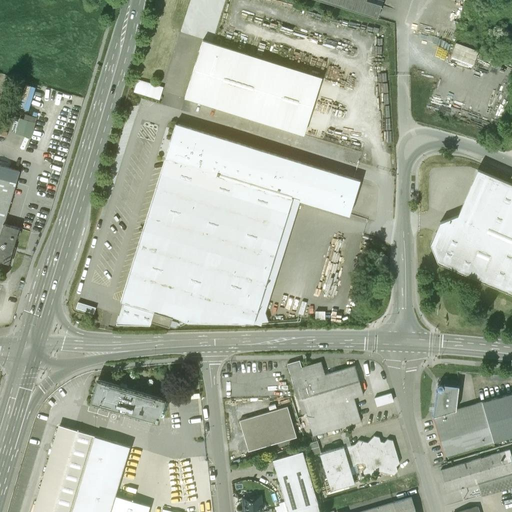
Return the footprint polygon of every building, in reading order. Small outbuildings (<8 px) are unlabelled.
[(365,0),(318,0),(377,18),(381,5),(366,1),(365,0)] [(322,77),(202,40),(195,63),(188,61),(185,63),(183,67),(185,71),(192,73),(192,75),(191,74),(189,79),(185,78),(182,78),(180,80),(180,83),(180,85),(182,87),(187,88),(185,97),(304,135),(322,77)] [(475,65),(478,49),(453,43),(449,59),(475,65)] [(159,99),(163,86),(136,78),(132,91),(159,99)] [(17,118),(14,134),(31,137),(34,121),(17,118)] [(359,180),(178,124),(167,158),(292,198),(292,197),(298,199),(298,200),(348,215),(359,180)] [(292,198),(167,158),(123,302),(154,312),(151,321),(169,326),(171,318),(188,323),(253,323),(292,198)] [(16,183),(0,177),(0,233),(3,224),(16,183)] [(511,184),(495,177),(476,223),(458,215),(440,222),(430,245),(437,263),(511,294),(511,184)] [(3,224),(0,233),(0,261),(8,264),(19,229),(3,224)] [(321,362),(301,368),(299,360),(287,364),(293,384),(297,383),(325,374),(321,362)] [(325,374),(297,383),(305,411),(354,397),(363,394),(355,365),(325,374)] [(164,399),(98,380),(92,401),(158,421),(164,399)] [(458,385),(444,384),(442,385),(442,384),(439,384),(437,385),(437,388),(437,389),(436,390),(433,416),(456,409),(458,385)] [(390,392),(374,397),(377,405),(393,400),(390,392)] [(511,392),(482,402),(493,441),(511,435),(511,392)] [(354,397),(305,411),(313,435),(361,421),(354,397)] [(433,416),(432,416),(444,455),(445,455),(444,452),(492,438),(493,441),(482,402),(482,401),(456,409),(433,416)] [(289,407),(240,421),(248,453),(297,440),(289,407)] [(98,426),(88,423),(85,433),(95,436),(98,426)] [(60,425),(33,511),(109,511),(130,446),(95,436),(85,433),(60,425)] [(343,446),(320,453),(331,489),(354,482),(349,466),(361,462),(360,462),(365,463),(366,467),(363,470),(364,475),(369,476),(375,469),(393,474),(397,470),(395,466),(398,462),(392,440),(387,439),(384,442),(380,441),(378,437),(374,436),(367,442),(359,440),(358,440),(355,444),(343,447),(343,446)] [(317,440),(306,443),(309,455),(320,452),(317,440)] [(511,457),(510,449),(440,470),(447,492),(511,472),(511,457)] [(302,451),(272,459),(287,511),(319,511),(317,504),(318,504),(302,451)] [(261,511),(260,496),(243,498),(244,511),(261,511)] [(393,502),(358,511),(415,511),(413,504),(395,510),(393,502)]
